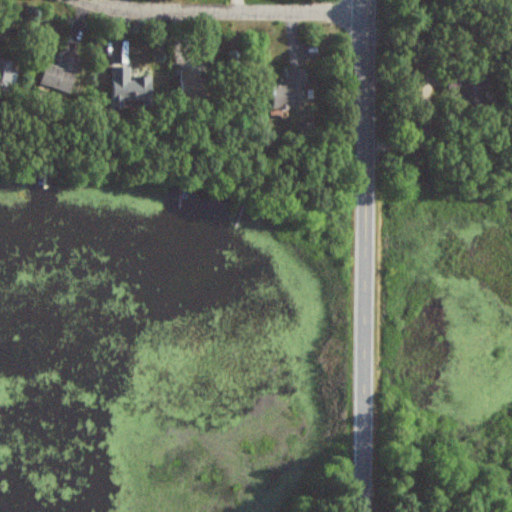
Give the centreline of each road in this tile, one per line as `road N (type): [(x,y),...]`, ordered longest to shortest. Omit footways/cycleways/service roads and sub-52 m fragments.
road 1 (residential): [(369,511),(364,0)]
road 2 (residential): [(364,15),(156,12),(82,0)]
